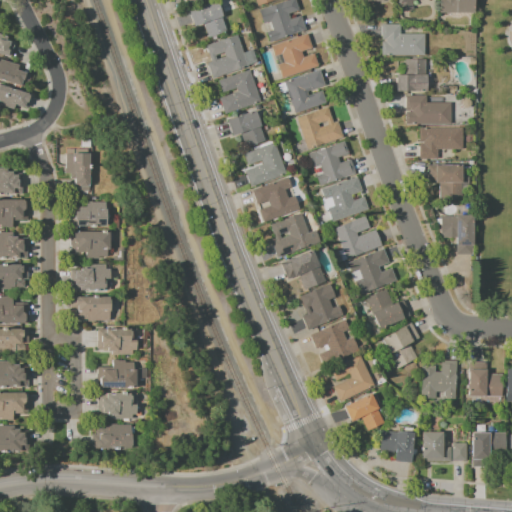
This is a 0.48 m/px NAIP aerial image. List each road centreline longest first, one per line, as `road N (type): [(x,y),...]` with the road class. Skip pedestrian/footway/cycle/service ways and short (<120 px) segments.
road 1 (secondary): [(140,0),(270,351)]
road 2 (residential): [(322,0),(447,331)]
road 3 (residential): [(47,336),(48,412),(75,411),(74,337),(47,336)]
road 4 (residential): [(33,134),(45,174),(47,336)]
road 5 (residential): [(157,487),(58,479),(0,487)]
road 6 (residential): [(278,465),(206,487),(157,487)]
